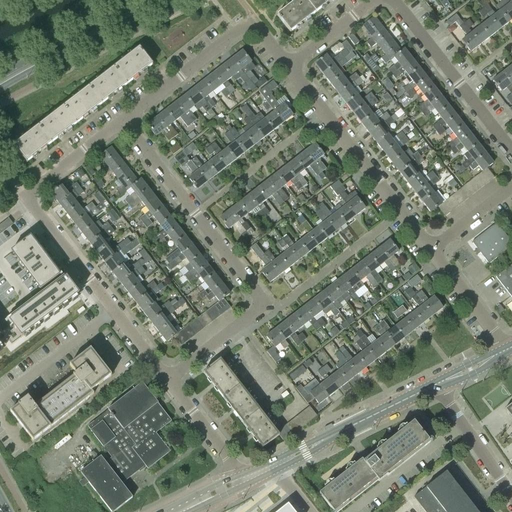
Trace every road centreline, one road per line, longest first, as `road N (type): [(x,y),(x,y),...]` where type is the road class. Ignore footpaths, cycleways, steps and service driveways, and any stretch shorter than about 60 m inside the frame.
road 1 (residential): [(166,380),(264,306),(120,121)]
road 2 (residential): [(166,380),(24,196)]
road 3 (residential): [(430,250),(287,67)]
road 4 (tertiary): [(244,484),(438,386)]
road 5 (tertiary): [(434,380),(239,474)]
road 6 (residential): [(511,154),(390,0)]
road 7 (secondary): [(0,80),(156,0)]
road 8 (residential): [(120,121),(255,21)]
road 9 (residential): [(511,493),(438,386)]
road 10 (residential): [(506,349),(430,250)]
road 11 (residential): [(24,196),(120,121)]
